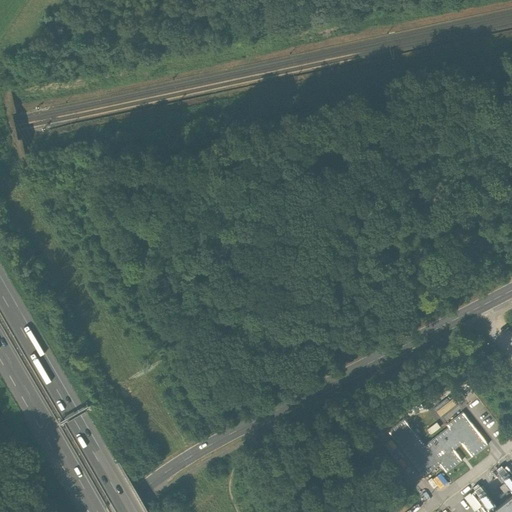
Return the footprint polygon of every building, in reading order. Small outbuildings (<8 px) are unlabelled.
[(465,397),(457,387),(451,392),(458,402),(465,397)] [(456,403),(452,399),(436,412),(440,416),(456,403)] [(404,420),(387,433),(423,478),(440,465),(446,473),(462,460),(454,449),(461,444),(471,457),(488,444),(462,412),(446,425),(448,427),(424,446),(404,420)] [(491,511),(490,511),(511,511),(511,478),(507,472),(502,477),(511,489),(511,495),(497,507),(484,491),(478,495),(491,511)] [(481,506),(470,493),(464,498),(475,511),(481,506)]
